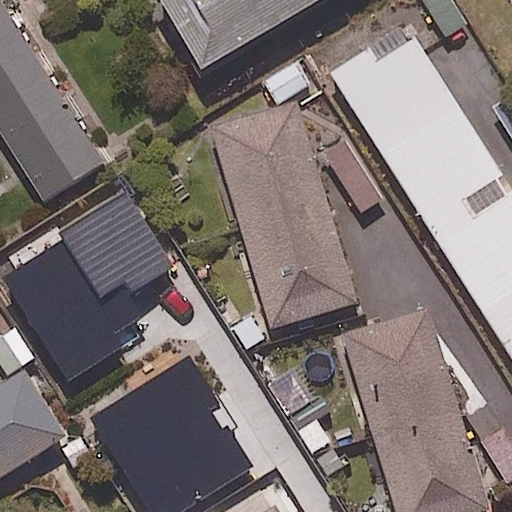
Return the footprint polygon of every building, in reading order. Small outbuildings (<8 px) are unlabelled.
[(102,164),(0,0),(0,132),(43,201),(102,164)] [(305,0),(153,0),(192,66),(305,0)] [(466,22),(451,0),(411,0),(437,40),(466,22)] [(511,191),(413,35),(377,58),(368,45),(328,71),(511,360),(511,191)] [(356,300),(295,100),(208,126),(269,326),(356,300)] [(463,511),(487,505),(425,305),(340,331),(395,511),(463,511)] [(33,357),(14,326),(0,335),(0,359),(8,373),(33,357)] [(313,397),(296,367),(270,381),(287,412),(313,397)] [(0,473),(64,433),(23,368),(0,381),(0,473)] [(304,511),(289,486),(244,511),(211,511),(210,511),(304,511)]
